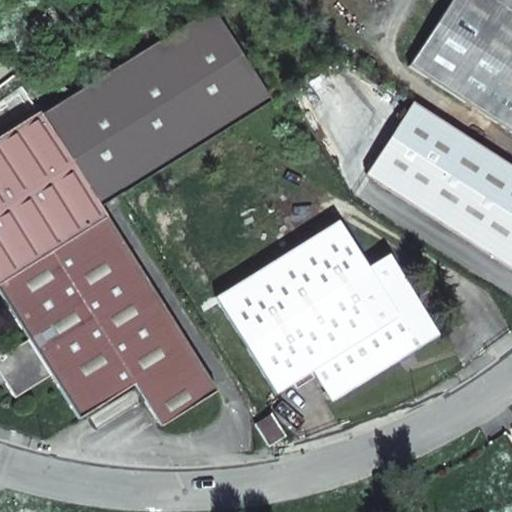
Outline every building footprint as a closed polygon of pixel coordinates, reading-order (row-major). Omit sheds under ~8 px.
[(511,0),(450,0),(408,66),(511,133),(511,0)] [(121,196),(234,125),(270,103),(211,8),(61,99),(121,196)] [(0,281),(104,216),(100,209),(121,196),(61,99),(39,113),(38,110),(0,133),(0,281)] [(366,174),(511,268),(511,167),(411,102),(366,174)] [(213,390),(104,216),(0,281),(0,354),(26,338),(48,374),(76,417),(131,383),(157,425),(213,390)] [(213,295),(274,391),(311,368),(330,399),(436,333),(386,252),(365,265),(335,219),(213,295)] [(0,376),(12,397),(48,374),(26,338),(0,354),(0,376)] [(271,415),(254,425),(268,447),(285,436),(271,415)]
